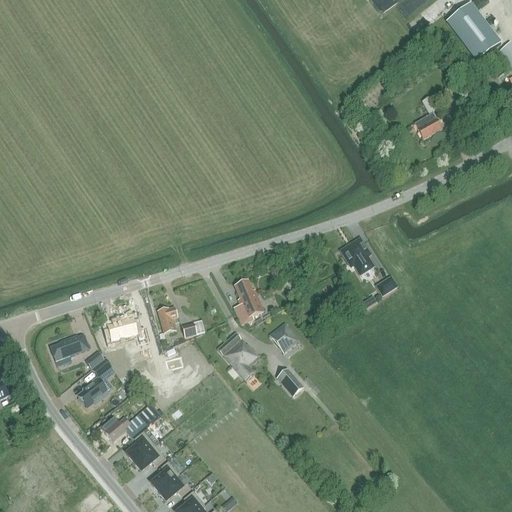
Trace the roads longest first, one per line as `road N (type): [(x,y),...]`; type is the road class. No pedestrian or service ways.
road 1 (unclassified): [(10,324),(385,206),(511,142)]
road 2 (unclassified): [(133,511),(54,414),(10,324)]
